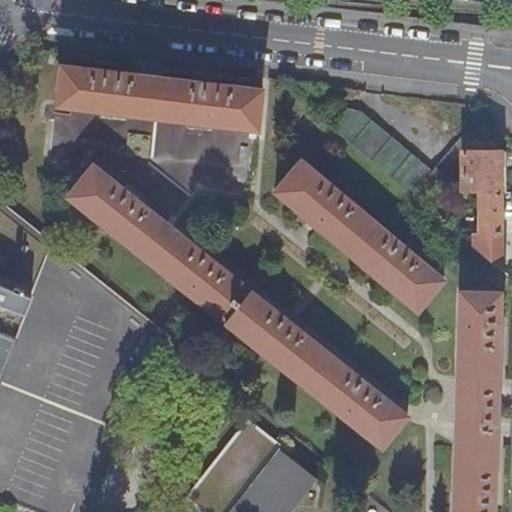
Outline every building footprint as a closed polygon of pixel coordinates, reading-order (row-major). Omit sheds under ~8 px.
[(72,108),(257,130),(262,90),(62,66),(57,106),(56,106),(55,114),(71,116),(72,108)] [(413,196),(416,193),(432,173),(362,114),(349,111),(343,118),(336,112),(326,123),(413,196)] [(462,151),(463,193),(480,193),(502,193),(501,151),(462,151)] [(274,191),(417,311),(444,280),(301,160),(274,191)] [(68,198),(384,449),(409,417),(93,166),(68,198)] [(475,234),(475,248),(502,271),(502,193),(480,193),(480,234),(475,234)] [(0,201),(0,235),(12,245),(29,225),(0,201)] [(0,511),(0,381),(55,245),(29,225),(12,245),(0,235),(0,511)] [(494,511),(499,389),(502,293),(461,292),(458,387),(454,511),(494,511)] [(192,500),(207,511),(295,511),(319,482),(250,429),(192,500)]
